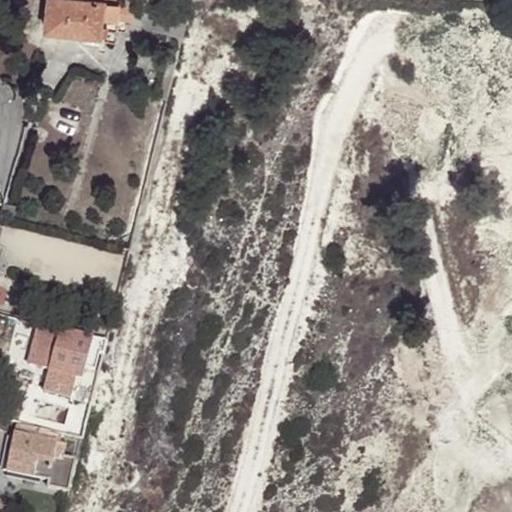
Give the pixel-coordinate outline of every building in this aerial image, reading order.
[(104,2),(89,0),(50,0),(46,29),(98,37),(104,2)] [(120,0),(120,4),(118,24),(130,26),(134,10),(146,12),(148,0),(120,0)] [(189,0),(160,0),(153,32),(168,36),(181,40),(189,0)] [(120,4),(104,2),(98,37),(98,40),(105,42),(115,43),(118,24),(120,4)] [(177,53),(181,40),(168,36),(165,50),(177,53)] [(157,94),(166,97),(177,56),(164,54),(157,94)] [(2,205),(0,214),(0,215),(13,220),(17,209),(2,205)] [(481,344),(511,343),(511,323),(480,325),(481,344)] [(49,373),(57,331),(33,325),(23,367),(41,372),(46,373),(49,373)] [(81,381),(83,370),(87,351),(91,339),(57,331),(49,373),(74,380),(81,381)] [(83,370),(96,373),(101,354),(87,351),(83,370)] [(72,393),(74,380),(49,373),(46,373),(43,384),(72,393)] [(10,435),(2,473),(44,482),(48,460),(57,463),(61,445),(10,435)]
